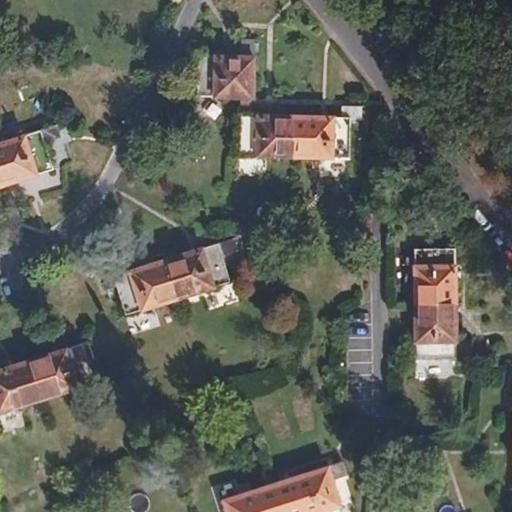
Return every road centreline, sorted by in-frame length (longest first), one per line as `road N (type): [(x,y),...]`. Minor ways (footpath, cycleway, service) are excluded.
road 1 (motorway): [(29,511),(384,0)]
road 2 (motorway): [(309,0),(0,481)]
road 3 (residential): [(373,511),(367,111),(378,61)]
road 4 (residential): [(0,251),(75,218),(91,200),(191,0)]
road 5 (residential): [(511,239),(378,61)]
